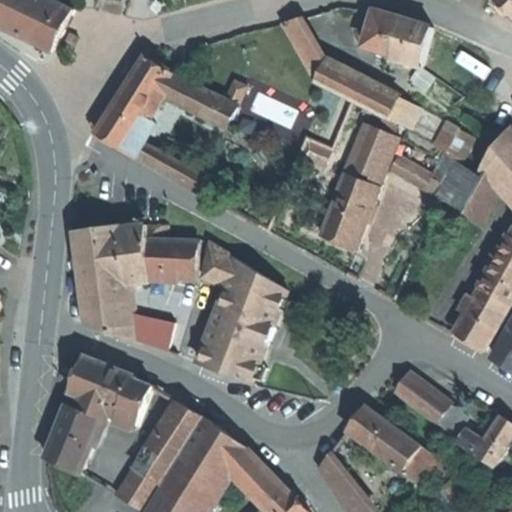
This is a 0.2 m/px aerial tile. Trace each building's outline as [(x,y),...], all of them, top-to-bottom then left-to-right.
[(0,25),(23,36),(55,52),(75,9),(56,0),(4,0),(0,10),(0,25)] [(511,0),(498,0),(508,9),(511,12),(511,0)] [(407,19),(377,11),(367,47),(417,60),(427,25),(407,19)] [(300,19),(282,23),(315,81),(398,124),(399,121),(411,127),(421,107),(403,97),(401,100),(327,62),(300,19)] [(435,28),(427,25),(417,60),(426,63),(453,81),(466,43),(435,28)] [(481,52),(466,43),(453,81),(469,90),(481,52)] [(128,84),(115,105),(144,123),(164,90),(175,73),(158,62),(162,57),(154,52),(151,57),(147,55),(128,84)] [(241,106),(175,73),(164,90),(232,125),(241,106)] [(97,133),(202,194),(209,179),(145,144),(144,123),(115,105),(97,133)] [(437,146),(450,152),(461,128),(449,122),(437,146)] [(399,138),(371,124),(360,144),(351,167),(365,180),(380,185),(399,138)] [(502,189),(511,199),(511,127),(483,166),(489,173),(485,180),(467,211),(464,218),(483,228),(502,189)] [(441,198),(467,211),(485,180),(456,163),(443,194),(441,198)] [(382,186),(380,185),(365,180),(351,167),(324,235),(341,242),(359,249),(382,186)] [(437,206),(441,198),(443,194),(438,191),(432,204),(437,206)] [(149,224),(77,233),(83,279),(89,322),(138,339),(134,311),(130,284),(152,282),(152,275),(150,239),(149,224)] [(168,225),(149,224),(150,239),(168,240),(168,225)] [(496,264),(482,287),(511,304),(511,303),(511,236),(503,251),(496,264)] [(168,240),(150,239),(152,275),(200,278),(202,241),(168,240)] [(227,373),(254,383),(289,290),(211,243),(205,277),(231,287),(203,364),(227,373)] [(490,261),(496,264),(503,251),(498,248),(490,261)] [(473,342),(486,349),(511,304),(482,287),(457,333),(473,342)] [(177,321),(134,311),(138,339),(170,350),(177,321)] [(511,367),(511,328),(495,357),(507,364),(511,367)] [(88,356),(69,404),(105,418),(107,412),(113,414),(124,419),(137,424),(140,425),(155,385),(136,378),(137,376),(88,356)] [(413,403),(448,427),(461,409),(410,373),(399,390),(413,403)] [(123,497),(146,511),(147,511),(207,417),(183,402),(123,497)] [(105,418),(69,404),(60,426),(48,458),(84,472),(105,418)] [(368,405),(349,430),(405,471),(424,446),(368,405)] [(448,427),(463,437),(476,420),(461,409),(448,427)] [(479,453),(497,464),(511,440),(511,420),(504,415),(488,440),(479,453)] [(249,447),(207,417),(147,511),(212,511),(233,478),(245,489),(248,486),(272,511),(291,491),(269,468),(249,447)] [(135,430),(137,424),(124,419),(122,425),(135,430)] [(464,443),(479,453),(488,440),(472,430),(464,443)] [(438,457),(424,446),(405,471),(420,482),(438,457)] [(332,454),(322,467),(338,492),(351,511),(378,511),(332,454)] [(442,491),(455,511),(460,511),(467,508),(452,485),(442,491)] [(311,511),(291,491),(272,511),(270,511),(311,511)]
